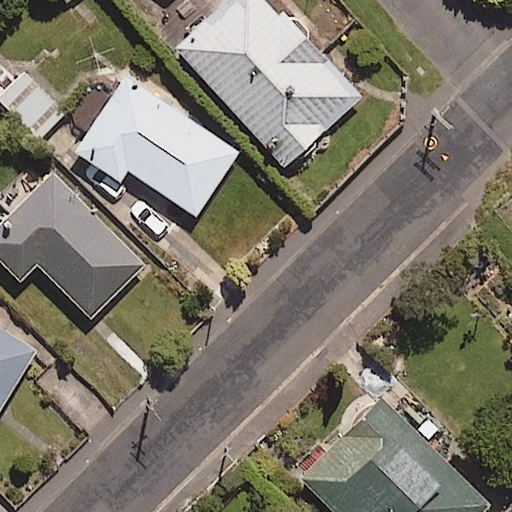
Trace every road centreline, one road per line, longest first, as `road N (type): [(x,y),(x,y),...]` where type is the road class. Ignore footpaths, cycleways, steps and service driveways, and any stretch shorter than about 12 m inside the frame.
road 1 (tertiary): [(95,511),(510,100)]
road 2 (residential): [(425,0),(510,100)]
